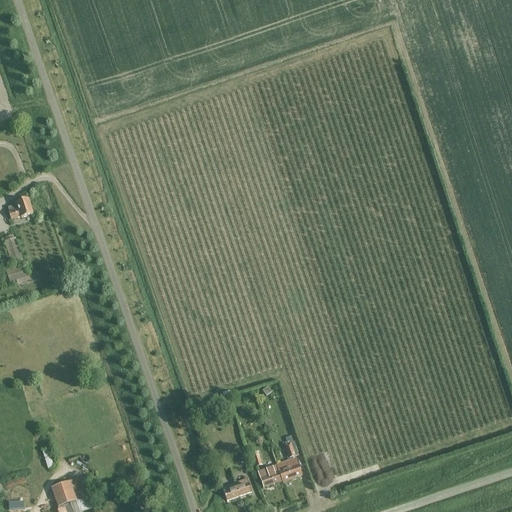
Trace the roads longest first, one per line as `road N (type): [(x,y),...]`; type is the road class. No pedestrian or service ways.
road 1 (unclassified): [(194,511),(17,0)]
road 2 (unclassified): [(395,511),(511,472)]
